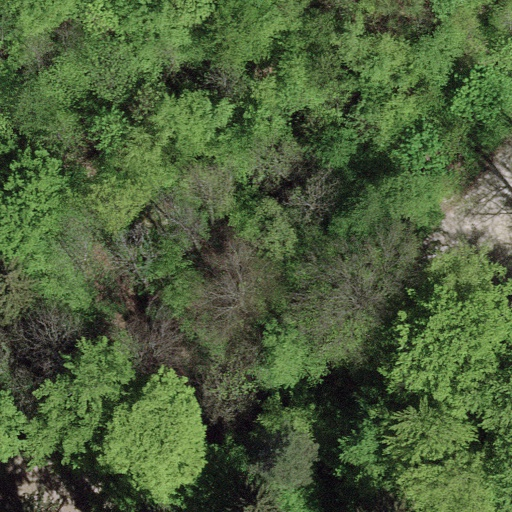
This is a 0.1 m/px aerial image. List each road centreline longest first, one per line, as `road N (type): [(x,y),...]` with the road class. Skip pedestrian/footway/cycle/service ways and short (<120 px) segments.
road 1 (track): [(57,466),(467,227),(511,168)]
road 2 (track): [(272,511),(57,466)]
